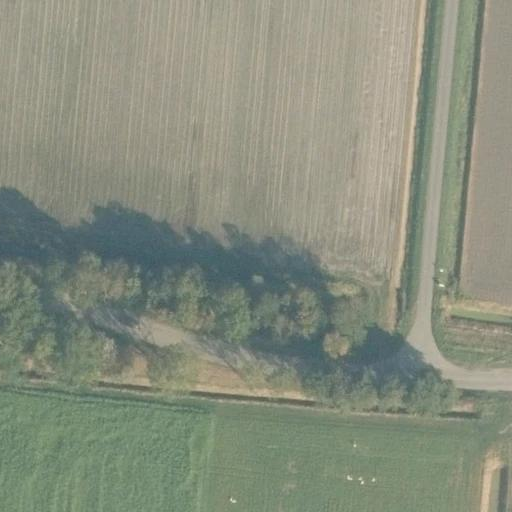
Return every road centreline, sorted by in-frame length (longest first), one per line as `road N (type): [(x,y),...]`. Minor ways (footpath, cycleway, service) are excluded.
road 1 (tertiary): [(416,378),(303,371),(204,350),(0,284)]
road 2 (unclassified): [(416,378),(451,0)]
